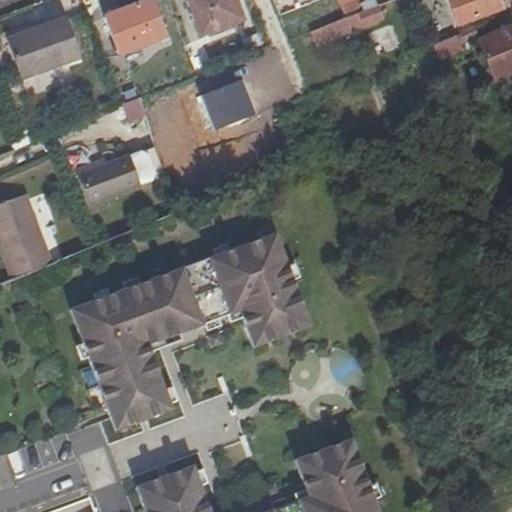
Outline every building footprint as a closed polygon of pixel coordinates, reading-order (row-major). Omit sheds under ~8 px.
[(152,0),(150,0),(105,17),(119,55),(166,36),(152,0)] [(242,17),(234,0),(189,0),(203,34),(242,17)] [(339,0),(347,17),(360,12),(355,0),(339,0)] [(447,0),(457,27),(501,11),(497,0),(447,0)] [(347,17),(343,18),(349,36),(387,21),(380,4),(360,12),(347,17)] [(343,18),(310,31),(317,48),(349,36),(343,18)] [(66,19),(32,31),(7,41),(22,81),(81,59),(66,19)] [(32,31),(30,27),(6,36),(7,41),(32,31)] [(479,41),(483,39),(479,27),(463,33),(464,35),(435,47),(439,57),(479,41)] [(511,71),(511,29),(483,39),(479,41),(493,79),(511,71)] [(77,175),(89,205),(140,185),(128,156),(106,165),(77,175)] [(76,171),(77,175),(106,165),(103,160),(76,171)] [(38,269),(53,263),(26,196),(0,205),(0,246),(13,279),(38,269)] [(279,234),(197,264),(205,289),(289,263),(279,234)] [(313,327),(289,263),(205,289),(216,321),(243,311),(256,348),(288,336),(313,327)] [(205,289),(197,264),(74,309),(118,430),(144,420),(174,409),(151,345),(216,321),(205,289)] [(225,344),(220,333),(211,336),(215,348),(225,344)] [(211,511),(208,501),(177,511),(379,511),(353,439),(324,450),(297,459),(310,496),(266,511),(211,511)] [(162,477),(138,486),(148,511),(177,511),(208,501),(195,465),(162,477)] [(277,482),(265,486),(270,497),(281,493),(277,482)]
